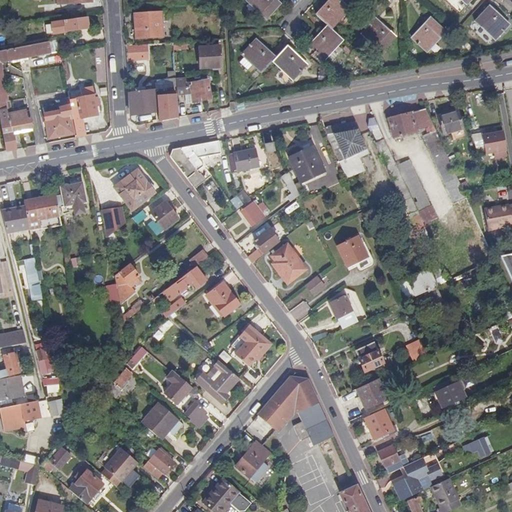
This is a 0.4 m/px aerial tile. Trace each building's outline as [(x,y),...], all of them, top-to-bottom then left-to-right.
[(245,0),(262,15),(276,0),(275,0),(245,0)] [(321,0),(312,11),(323,22),(327,25),(345,5),(339,0),(321,0)] [(492,37),(506,22),(486,3),(472,18),(492,37)] [(160,11),(134,12),(135,37),(161,36),(160,11)] [(377,49),(391,33),(372,14),(356,30),(377,49)] [(423,49),(442,29),(427,14),(408,34),(423,49)] [(87,18),(52,24),(53,33),(88,28),(87,18)] [(327,25),(323,22),(304,42),(320,56),(339,36),(327,25)] [(255,67),(265,55),(269,52),(249,33),(235,48),(239,52),(234,58),(242,65),(247,60),(255,67)] [(57,38),(47,40),(0,49),(0,119),(6,150),(16,148),(13,135),(32,131),(28,107),(6,112),(4,100),(6,99),(0,64),(0,60),(49,51),(59,49),(57,38)] [(269,52),(265,55),(285,74),(300,59),(280,40),(269,52)] [(147,42),(126,44),(127,60),(148,59),(147,42)] [(219,45),(199,46),(200,67),(220,66),(219,45)] [(176,80),(176,94),(184,94),(186,103),(193,101),(212,98),(208,79),(190,83),(192,92),(186,92),(185,80),(176,80)] [(77,136),(86,135),(83,120),(98,117),(97,109),(100,108),(98,97),(95,98),(93,89),(81,92),(83,99),(70,102),(71,103),(75,126),(77,136)] [(148,109),(155,108),(152,89),(129,91),(130,112),(138,112),(138,113),(148,112),(148,109)] [(81,92),(69,94),(70,102),(83,99),(81,92)] [(176,117),(178,117),(176,94),(156,97),(157,121),(176,117)] [(72,127),(75,126),(71,103),(60,105),(61,110),(44,113),(49,137),(73,132),(72,127)] [(434,130),(424,109),(389,119),(394,137),(417,131),(416,128),(423,126),(422,125),(424,124),(427,131),(434,130)] [(464,135),(457,110),(438,116),(443,134),(452,131),(454,138),(464,135)] [(396,166),(375,119),(369,120),(368,126),(422,243),(429,239),(423,225),(396,166)] [(356,122),(325,128),(346,176),(361,170),(355,151),(365,147),(356,127),(356,122)] [(490,253),(463,192),(462,192),(457,180),(434,130),(427,131),(420,134),(421,134),(464,230),(462,231),(463,232),(460,234),(461,237),(445,244),(447,248),(468,239),(478,262),(472,265),(474,269),(480,266),(493,259),(490,253)] [(499,141),(498,134),(481,137),(485,155),(492,153),(493,159),(506,156),(504,151),(505,150),(503,141),(499,141)] [(221,153),(219,140),(172,149),(170,157),(194,188),(204,180),(211,175),(207,170),(207,169),(198,158),(221,153)] [(259,144),(227,150),(230,167),(262,162),(259,144)] [(325,171),(314,146),(289,158),(300,183),(325,171)] [(409,159),(396,166),(423,225),(437,219),(431,205),(430,206),(409,159)] [(135,206),(153,193),(151,191),(151,188),(150,185),(145,182),(136,172),(119,185),(135,206)] [(299,195),(288,172),(282,177),(287,184),(285,186),(292,194),(287,197),(290,202),(299,195)] [(82,183),(62,187),(65,203),(66,207),(82,204),(81,201),(86,200),(82,183)] [(54,189),(55,194),(57,205),(65,203),(62,187),(54,189)] [(247,195),(243,189),(237,193),(241,199),(247,195)] [(29,227),(29,230),(40,228),(38,219),(59,215),(57,205),(55,194),(23,200),(24,205),(29,227)] [(235,195),(229,200),(234,208),(241,203),(235,195)] [(288,213),(299,206),(295,200),(284,208),(288,213)] [(258,205),(254,201),(239,212),(251,227),(263,217),(260,213),(266,209),(261,203),(258,205)] [(164,230),(179,219),(165,202),(151,213),(155,219),(164,230)] [(6,232),(29,227),(24,205),(2,210),(6,232)] [(511,206),(507,207),(507,205),(483,210),(486,231),(511,226),(511,206)] [(122,206),(101,210),(107,236),(126,221),(122,206)] [(148,217),(141,209),(131,217),(138,225),(148,217)] [(365,218),(362,211),(356,213),(360,221),(365,218)] [(38,219),(40,228),(61,224),(59,215),(38,219)] [(156,236),(164,230),(155,219),(147,225),(156,236)] [(251,263),(277,243),(267,229),(252,240),(257,249),(246,257),(251,263)] [(358,237),(337,247),(346,268),(368,258),(358,237)] [(303,270),(286,246),(270,258),(282,274),(278,277),(284,285),(303,270)] [(197,266),(207,258),(201,251),(192,259),(197,266)] [(511,255),(501,257),(511,281),(511,255)] [(68,259),(68,268),(76,267),(75,259),(68,259)] [(511,317),(511,300),(493,259),(480,266),(486,279),(494,275),(503,295),(496,298),(497,302),(505,321),(511,317)] [(32,299),(42,297),(35,261),(25,263),(32,299)] [(131,262),(114,274),(116,284),(119,300),(127,294),(128,296),(135,291),(131,287),(138,282),(135,278),(140,274),(131,262)] [(440,264),(426,270),(433,287),(437,286),(448,281),(440,264)] [(194,272),(192,270),(168,288),(175,297),(195,282),(199,287),(207,281),(198,269),(194,272)] [(414,296),(433,287),(426,270),(406,279),(414,296)] [(302,286),(312,298),(325,287),(316,275),(302,286)] [(414,296),(406,279),(396,284),(404,301),(414,296)] [(223,316),(239,304),(222,283),(206,296),(213,305),(214,304),(223,316)] [(109,304),(120,301),(119,300),(116,284),(106,286),(109,304)] [(433,287),(414,296),(416,301),(436,292),(439,298),(419,307),(421,311),(443,301),(437,286),(433,287)] [(439,298),(436,292),(416,301),(419,307),(439,298)] [(157,297),(152,300),(156,305),(160,301),(157,297)] [(343,329),(357,323),(345,297),(329,303),(336,319),(338,318),(343,329)] [(185,303),(181,298),(162,313),(166,319),(168,317),(170,315),(174,312),(185,303)] [(132,308),(136,313),(145,306),(140,300),(131,307),(132,308)] [(122,315),(124,322),(136,313),(132,308),(122,315)] [(162,327),(168,332),(174,325),(168,320),(162,327)] [(261,354),(270,343),(249,324),(231,345),(238,350),(234,354),(248,366),(259,353),(261,354)] [(0,349),(26,343),(23,330),(0,335),(0,349)] [(493,337),(497,346),(504,342),(500,333),(493,337)] [(413,363),(429,356),(420,338),(405,345),(413,363)] [(45,371),(51,369),(47,352),(45,352),(42,341),(34,343),(40,366),(44,365),(45,371)] [(372,344),(354,352),(364,372),(382,364),(372,344)] [(131,359),(130,361),(136,366),(147,353),(141,348),(131,359)] [(16,366),(14,354),(4,356),(6,369),(0,370),(0,379),(7,378),(7,376),(21,373),(19,366),(16,366)] [(206,389),(205,390),(222,404),(227,397),(224,395),(238,378),(218,361),(213,367),(214,367),(207,376),(203,372),(196,380),(206,389)] [(106,393),(116,402),(124,393),(122,391),(135,376),(127,369),(106,393)] [(175,405),(191,388),(172,372),(166,379),(172,385),(164,394),(175,405)] [(25,398),(20,377),(0,381),(0,403),(2,403),(2,407),(11,405),(10,401),(25,398)] [(290,377),(258,415),(275,430),(278,432),(296,414),(300,423),(291,427),(299,443),(307,439),(311,448),(318,445),(333,438),(308,384),(290,377)] [(377,380),(355,390),(364,411),(386,401),(377,380)] [(463,399),(456,383),(434,393),(440,409),(463,399)] [(57,385),(45,386),(46,395),(58,394),(57,385)] [(48,407),(50,415),(57,413),(53,399),(47,400),(48,407)] [(26,403),(0,409),(0,410),(6,431),(26,426),(25,421),(36,418),(32,402),(29,404),(30,406),(28,406),(26,403)] [(188,422),(196,429),(206,418),(197,411),(200,408),(194,403),(184,414),(190,419),(188,422)] [(141,423),(159,440),(177,420),(158,404),(141,423)] [(392,431),(382,410),(363,419),(372,441),(392,431)] [(420,437),(422,443),(434,439),(432,433),(420,437)] [(488,454),(481,440),(469,445),(472,453),(480,450),(483,457),(488,454)] [(262,461),(270,452),(263,446),(257,441),(236,465),(257,483),(270,468),(262,461)] [(387,475),(402,468),(408,465),(403,455),(396,458),(391,446),(376,453),(387,475)] [(40,466),(49,473),(54,467),(59,470),(71,456),(63,449),(50,463),(46,459),(40,466)] [(121,483),(137,463),(120,449),(104,468),(121,483)] [(162,475),(172,464),(157,451),(144,466),(157,478),(161,474),(162,475)] [(18,470),(21,461),(3,456),(2,463),(1,465),(18,470)] [(426,470),(421,459),(408,465),(402,468),(407,477),(392,485),(400,502),(422,492),(416,480),(421,477),(423,481),(427,479),(429,481),(441,476),(436,465),(426,470)] [(26,481),(36,484),(40,466),(21,461),(18,470),(28,472),(26,481)] [(71,492),(73,494),(87,506),(104,485),(82,466),(77,472),(79,474),(77,476),(78,477),(76,480),(79,482),(71,492)] [(270,468),(257,483),(263,488),(276,473),(270,468)] [(245,511),(251,504),(239,494),(223,480),(204,503),(214,511),(223,511),(230,504),(238,511),(245,511)] [(449,511),(460,507),(447,480),(430,488),(440,509),(436,510),(437,511),(449,511)] [(368,511),(355,484),(338,493),(347,511),(368,511)] [(420,495),(406,501),(410,511),(422,511),(418,503),(423,501),(420,495)] [(61,511),(63,507),(39,501),(36,511),(61,511)]
